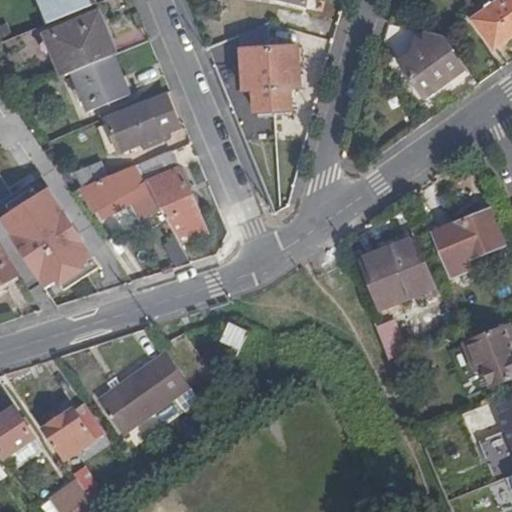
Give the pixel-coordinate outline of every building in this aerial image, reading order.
[(41,0),(52,24),(93,7),(90,0),(41,0)] [(497,48),(511,37),(511,0),(503,0),(477,19),(497,48)] [(76,74),(115,57),(101,23),(88,28),(85,23),(46,39),(55,63),(63,60),(69,76),(76,74)] [(447,38),(427,32),(427,47),(404,63),(427,98),(466,71),(453,54),(457,51),(447,38)] [(273,49),(278,113),(295,112),(293,89),(303,89),(300,47),(273,49)] [(260,114),(278,113),(273,49),(245,51),(248,92),(258,92),(260,114)] [(130,95),(115,57),(76,74),(92,110),(130,95)] [(182,128),(168,95),(109,119),(124,153),(143,145),(169,134),(182,128)] [(169,134),(143,145),(146,150),(171,140),(169,134)] [(161,192),(186,176),(176,151),(149,162),(161,192)] [(142,169),(158,194),(161,192),(149,162),(141,166),(142,169)] [(78,174),(85,189),(112,178),(105,163),(78,174)] [(86,191),(110,226),(158,194),(142,169),(86,191)] [(206,224),(186,176),(161,192),(158,194),(178,235),(206,224)] [(10,212),(53,293),(107,264),(64,184),(10,212)] [(493,212),(437,234),(453,277),(472,270),(469,260),(506,245),(493,212)] [(209,234),(206,224),(178,235),(183,245),(209,234)] [(0,294),(9,289),(7,285),(24,275),(0,236),(0,294)] [(437,289),(418,240),(366,261),(383,309),(437,289)] [(218,354),(237,361),(249,333),(232,325),(221,348),(218,354)] [(511,336),(509,328),(468,345),(478,371),(486,367),(494,386),(511,378),(511,336)] [(404,343),(388,350),(392,362),(409,355),(404,343)] [(101,402),(124,435),(193,389),(169,355),(101,402)] [(65,460),(106,432),(86,402),(78,409),(77,407),(44,429),(65,460)] [(0,453),(0,454),(5,460),(36,437),(16,408),(0,419),(0,453)] [(511,410),(501,415),(511,442),(511,410)] [(80,482),(88,495),(98,488),(86,468),(75,474),(80,482)] [(100,511),(99,508),(88,495),(80,482),(54,501),(61,511),(100,511)]
